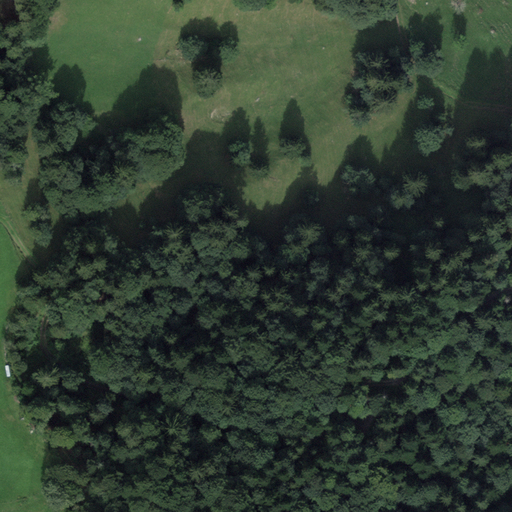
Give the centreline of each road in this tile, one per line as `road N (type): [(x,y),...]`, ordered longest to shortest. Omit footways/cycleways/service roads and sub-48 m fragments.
road 1 (track): [(41,274),(52,289),(42,354),(57,370),(244,432),(322,408),(363,433),(370,406),(355,387),(385,385),(409,372),(418,350),(439,352),(486,300),(511,291)]
road 2 (track): [(511,110),(471,105),(417,71),(397,0)]
